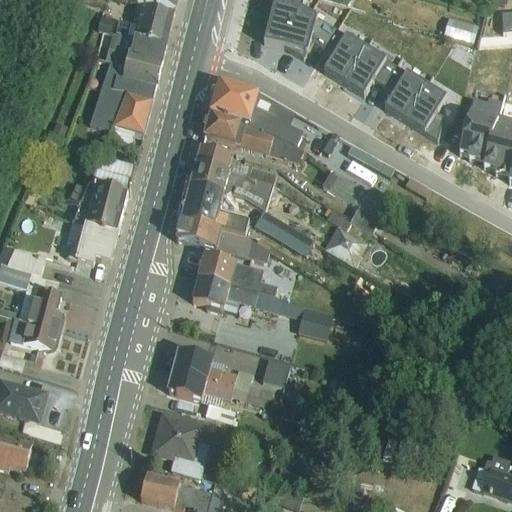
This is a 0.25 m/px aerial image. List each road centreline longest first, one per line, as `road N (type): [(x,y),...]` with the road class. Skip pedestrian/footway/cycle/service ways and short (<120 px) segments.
road 1 (primary): [(76,511),(206,0)]
road 2 (track): [(190,59),(296,98),(511,228)]
